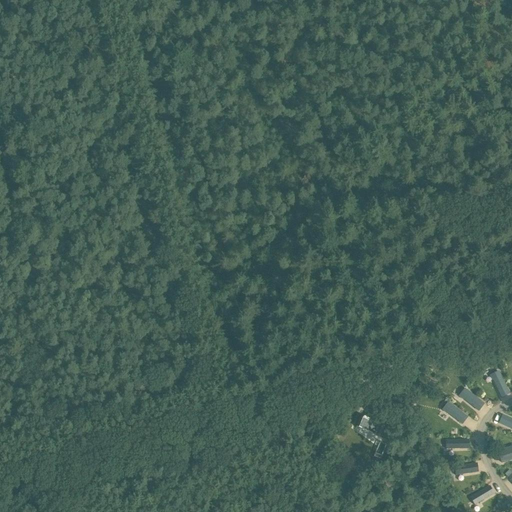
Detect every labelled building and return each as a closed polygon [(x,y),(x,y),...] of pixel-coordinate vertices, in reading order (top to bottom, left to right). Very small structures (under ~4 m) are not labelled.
[(499,371),(490,375),(492,380),(493,380),(502,397),(510,393),(499,371)] [(465,388),(459,396),(463,400),(464,399),(479,411),(485,404),(465,388)] [(448,402),(442,410),(447,413),(447,412),(463,424),(468,417),(448,402)] [(511,419),(502,415),(498,423),(511,429),(511,419)] [(361,416),(356,427),(375,435),(380,424),(361,416)] [(469,440),(447,440),(447,449),(469,448),(469,440)] [(511,445),(498,450),(501,463),(511,459),(511,445)] [(477,464),(455,467),(456,475),(478,472),(477,464)] [(490,486),(471,497),(475,505),(494,493),(490,486)]
